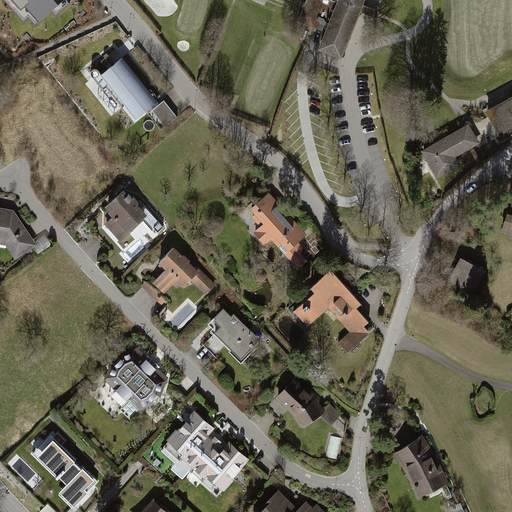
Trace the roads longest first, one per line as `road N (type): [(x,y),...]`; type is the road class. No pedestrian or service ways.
road 1 (residential): [(12,181),(263,448),(307,479),(356,487)]
road 2 (residential): [(113,0),(201,106),(297,178),(345,251),(412,274)]
road 3 (residential): [(412,274),(363,430),(356,487)]
road 4 (residential): [(418,254),(437,219),(486,172),(511,175)]
